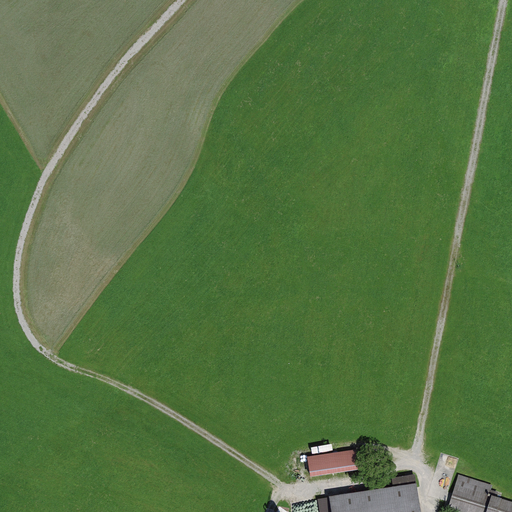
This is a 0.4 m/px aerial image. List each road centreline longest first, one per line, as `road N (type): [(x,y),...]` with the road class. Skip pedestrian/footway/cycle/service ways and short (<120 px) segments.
road 1 (track): [(440,511),(414,465),(286,489),(110,375),(43,357),(39,330)]
road 2 (track): [(503,0),(414,465)]
road 3 (track): [(0,374),(39,330),(101,231),(70,98),(20,0)]
